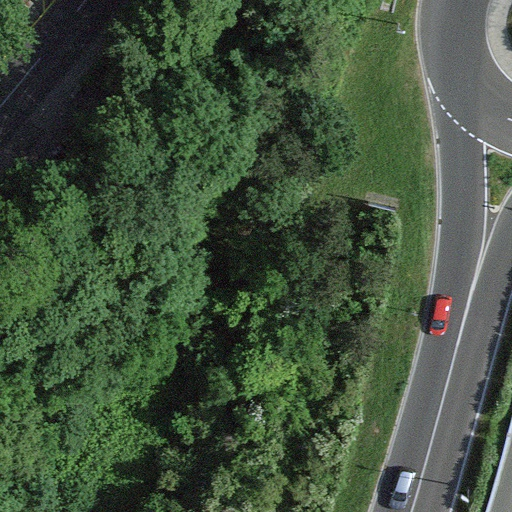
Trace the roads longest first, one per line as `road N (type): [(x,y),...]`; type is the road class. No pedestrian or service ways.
road 1 (motorway): [(473,0),(352,351),(278,511)]
road 2 (motorway): [(511,90),(451,346),(389,511)]
road 3 (primary): [(464,59),(464,317)]
road 4 (primary): [(410,511),(464,317)]
road 5 (tertiary): [(0,105),(84,0)]
